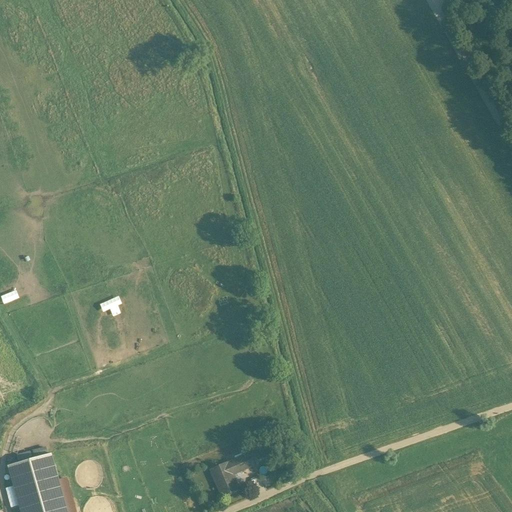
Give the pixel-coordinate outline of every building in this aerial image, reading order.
[(4,304),(19,298),(16,290),(1,296),(4,304)] [(109,329),(124,326),(123,319),(107,322),(109,329)] [(13,436),(10,451),(18,453),(21,437),(13,436)] [(67,511),(51,454),(8,466),(20,511),(67,511)] [(241,457),(246,469),(251,467),(246,455),(241,457)] [(241,457),(211,470),(223,498),(241,490),(234,474),(246,469),(241,457)]
